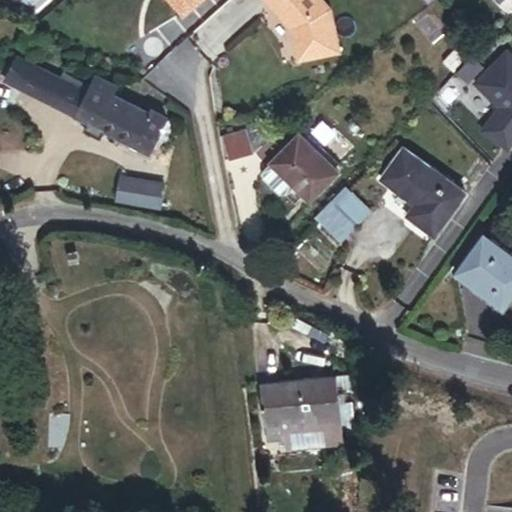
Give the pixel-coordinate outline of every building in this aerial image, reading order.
[(201,0),(178,0),(188,11),(201,0)] [(257,0),(290,32),(298,62),(339,51),(328,9),(318,0),(257,0)] [(91,119),(152,149),(171,111),(154,103),(152,106),(117,89),(121,81),(98,69),(90,84),(22,50),(9,78),(78,113),(74,121),(87,127),(91,119)] [(479,52),(462,70),(475,83),(492,66),(479,52)] [(235,161),(259,154),(252,130),(228,137),(235,161)] [(327,180),(331,183),(344,167),(303,133),(277,164),(314,195),(327,180)] [(469,192),(410,143),(385,173),(418,200),(409,210),(435,232),(469,192)] [(126,181),(121,180),(119,193),(159,201),(161,188),(126,181)] [(318,198),(331,183),(327,180),(314,195),(318,198)] [(339,196),(322,213),(348,238),(377,208),(358,189),(345,203),(339,196)] [(511,284),(511,249),(484,231),(456,271),(500,302),(511,284)] [(349,381),(333,383),(334,396),(350,394),(349,381)] [(333,382),(258,390),(262,432),(279,430),(337,424),(336,410),(334,396),(333,383),(333,382)] [(347,409),(336,410),(337,424),(338,437),(350,436),(347,409)] [(338,437),(337,424),(279,430),(281,446),(282,457),(340,451),(338,437)] [(281,446),(279,430),(262,432),(264,447),(281,446)]
